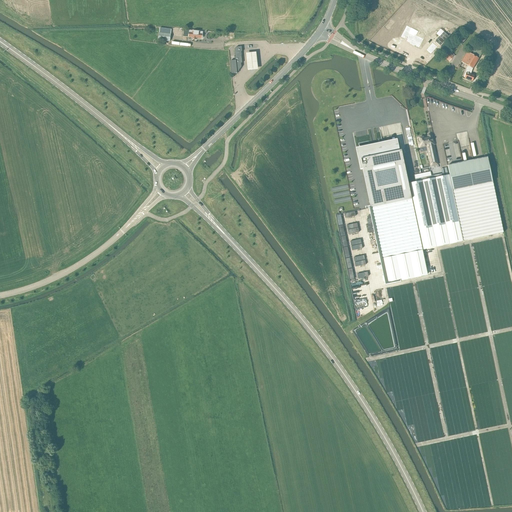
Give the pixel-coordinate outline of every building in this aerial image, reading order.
[(408,39),(406,41),(410,43),(410,44),(413,45),(413,46),(414,45),(421,49),(422,49),(419,47),(423,39),(424,39),(423,38),(423,39),(415,35),(415,34),(414,36),(408,33),(411,28),(407,26),(401,37),(404,38),(405,37),(408,39)] [(159,32),(158,40),(170,41),(171,34),(171,29),(160,28),(159,32)] [(184,29),(183,36),(188,37),(193,37),(193,39),(196,39),(196,38),(202,38),(203,38),(203,35),(202,35),(202,34),(203,32),(189,30),(184,29)] [(427,50),(431,54),(437,47),(433,43),(427,50)] [(464,58),(461,62),(467,66),(473,69),(479,58),(482,53),(485,54),(487,49),(479,44),(472,54),(468,52),(464,58)] [(241,63),(242,63),(241,52),(242,52),(242,47),(236,47),(234,49),(236,60),(230,61),(231,74),(237,73),(237,71),(238,71),(241,67),(241,63)] [(442,54),(449,61),(455,56),(448,48),(442,54)] [(256,51),(246,52),(246,55),(240,55),(240,62),(247,61),(248,69),(257,68),(256,51)] [(471,74),(473,69),(467,66),(465,72),(466,73),(464,78),(472,81),(474,76),(471,74)] [(434,145),(432,136),(432,135),(431,134),(430,134),(429,134),(428,135),(428,136),(428,137),(428,138),(423,139),(423,137),(420,138),(420,142),(418,143),(419,148),(424,147),(424,146),(428,145),(430,153),(428,154),(431,166),(437,164),(433,145),(434,145)] [(372,146),(357,149),(361,167),(360,167),(361,169),(363,168),(371,206),(369,206),(369,207),(371,207),(371,208),(382,258),(388,282),(385,283),(386,285),(401,281),(400,280),(427,274),(422,250),(423,250),(463,241),(449,175),(442,176),(416,182),(409,183),(408,184),(402,153),(401,150),(399,151),(397,140),(396,140),(399,151),(383,154),(381,144),(379,144),(376,145),(376,144),(374,145),(372,146)] [(487,157),(448,165),(464,241),(503,232),(498,207),(487,157)] [(337,215),(348,279),(353,279),(341,214),(337,215)] [(360,239),(350,241),(352,250),(362,248),(360,239)] [(353,257),(356,266),(366,264),(363,255),(353,257)]
